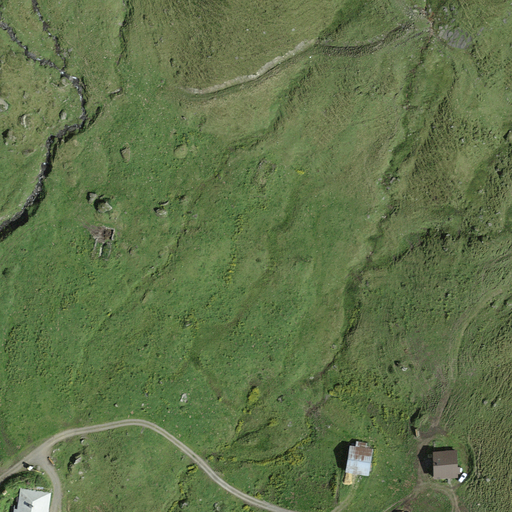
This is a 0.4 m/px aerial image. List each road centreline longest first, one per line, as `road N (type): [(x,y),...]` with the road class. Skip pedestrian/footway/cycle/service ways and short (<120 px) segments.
road 1 (track): [(0,491),(65,439),(140,421),(170,434),(243,497),(283,511)]
road 2 (track): [(386,511),(421,483),(422,451),(453,379),(463,326),(511,284)]
